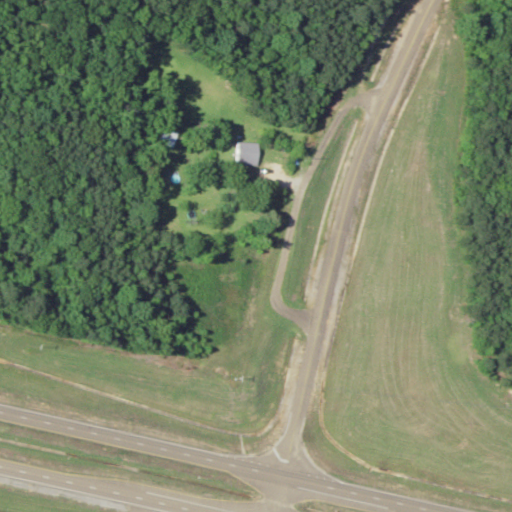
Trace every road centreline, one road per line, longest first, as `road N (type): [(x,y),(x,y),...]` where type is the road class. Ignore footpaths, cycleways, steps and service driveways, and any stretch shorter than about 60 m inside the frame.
road 1 (residential): [(284,511),(363,165),(436,0)]
road 2 (primary): [(462,511),(0,412)]
road 3 (primary): [(0,467),(190,511)]
